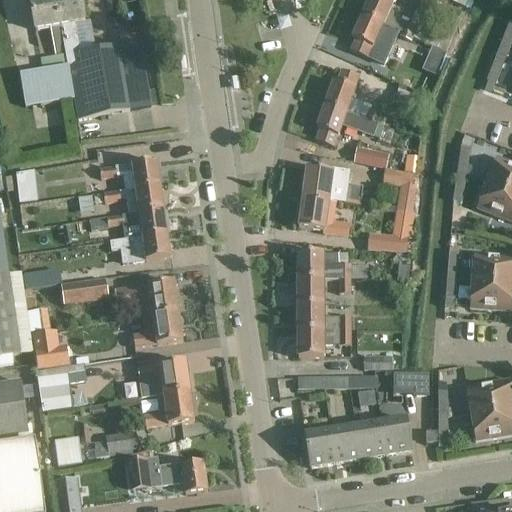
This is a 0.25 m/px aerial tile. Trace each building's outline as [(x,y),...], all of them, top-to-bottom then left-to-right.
[(42,72),(21,76),(27,110),(71,102),(66,68),(53,0),(29,0),(33,19),(36,34),(48,32),(51,32),(55,58),(53,59),(40,61),(42,72)] [(53,0),(66,68),(71,102),(74,102),(77,122),(151,109),(140,46),(80,56),(75,26),(85,24),(81,0),(53,0)] [(438,0),(422,0),(409,27),(408,26),(409,22),(399,18),(401,12),(393,8),(395,5),(393,4),(394,0),(370,0),(363,17),(400,34),(413,40),(437,51),(441,41),(430,36),(445,3),(438,0)] [(442,0),(470,13),(475,0),(442,0)] [(356,42),(351,54),(367,61),(384,68),(400,34),(363,17),(352,41),(356,42)] [(502,44),(510,48),(511,43),(511,33),(507,31),(502,44)] [(505,61),(510,48),(502,44),(497,57),(505,61)] [(432,50),(427,62),(441,68),(446,56),(432,50)] [(492,70),(500,74),(505,61),(497,57),(492,70)] [(487,83),(488,84),(495,87),(500,74),(492,70),(487,83)] [(334,83),(326,107),(374,125),(378,115),(370,112),(372,108),(354,102),(357,92),(355,91),(360,79),(342,73),(338,84),(334,83)] [(394,103),(417,112),(422,101),(398,92),(394,103)] [(333,150),(337,139),(340,140),(344,128),(369,138),(374,125),(326,107),(317,131),(320,132),(316,144),(333,150)] [(63,127),(60,110),(42,113),(45,131),(63,127)] [(459,163),(468,164),(470,150),(461,149),(459,163)] [(354,166),(386,172),(389,157),(357,150),(354,166)] [(487,186),(511,195),(511,165),(496,160),(487,186)] [(468,164),(459,163),(457,176),(466,178),(468,164)] [(157,164),(100,172),(101,183),(117,181),(117,180),(123,179),(125,193),(126,196),(161,191),(157,164)] [(332,184),(354,187),(355,176),(333,173),(333,175),(307,171),(303,200),(329,204),(332,184)] [(13,175),(18,206),(38,202),(33,172),(13,175)] [(414,193),(416,178),(403,177),(384,173),(382,188),(414,193)] [(464,191),(466,178),(457,176),(455,190),(464,191)] [(511,195),(487,186),(476,211),(511,225),(511,195)] [(462,205),(464,191),(455,190),(453,204),(462,205)] [(129,221),(164,216),(161,191),(126,196),(125,193),(103,196),(105,207),(121,205),(121,201),(127,200),(130,206),(127,206),(129,217),(129,221)] [(336,205),(329,204),(303,200),(299,231),(325,234),(324,236),(347,239),(348,227),(333,225),(336,205)] [(0,277),(9,276),(0,215),(0,277)] [(139,228),(141,242),(167,238),(164,216),(129,221),(129,217),(107,220),(108,231),(124,228),(124,230),(139,228)] [(368,252),(408,255),(409,241),(381,238),(369,237),(368,252)] [(141,242),(144,265),(171,261),(167,238),(141,242)] [(110,245),(111,255),(128,253),(126,242),(110,244),(111,245),(110,245)] [(457,269),(458,255),(449,254),(448,268),(457,269)] [(365,282),(365,268),(350,267),(338,267),(338,269),(323,269),(323,256),(298,256),(298,282),(323,282),(339,282),(350,282),(365,282)] [(472,284),(511,286),(511,259),(474,256),(472,284)] [(447,282),(456,283),(457,269),(448,268),(447,282)] [(60,272),(22,277),(25,293),(62,288),(60,272)] [(0,277),(0,360),(21,357),(9,276),(0,277)] [(109,301),(106,282),(69,287),(61,289),(64,308),(71,307),(109,301)] [(323,282),(298,282),(298,309),(324,308),(323,282)] [(339,282),(339,297),(350,297),(350,282),(339,282)] [(446,296),(455,296),(456,283),(447,282),(446,296)] [(470,311),(511,314),(511,286),(472,284),(470,311)] [(179,316),(174,285),(116,293),(118,308),(127,306),(139,305),(142,320),(151,318),(151,320),(179,316)] [(445,310),(454,310),(455,296),(446,296),(445,310)] [(298,335),(351,334),(351,320),(339,320),(339,321),(324,321),(324,308),(298,309),(298,335)] [(134,351),(183,344),(179,316),(151,320),(154,338),(132,341),(134,351)] [(29,319),(32,335),(51,332),(49,317),(29,319)] [(110,340),(127,338),(125,323),(108,325),(110,340)] [(69,368),(66,349),(59,350),(56,334),(33,338),(38,373),(69,368)] [(298,335),(298,361),(324,361),(324,348),(340,347),(340,349),(351,349),(351,334),(298,335)] [(392,360),(362,360),(363,373),(393,372),(392,360)] [(157,399),(190,395),(185,364),(137,371),(139,384),(142,401),(157,399)] [(45,373),(47,390),(87,384),(84,367),(45,373)] [(428,377),(415,378),(416,399),(429,398),(428,377)] [(323,381),(324,392),(350,392),(350,380),(323,381)] [(350,380),(350,392),(375,391),(375,380),(350,380)] [(400,391),(400,380),(375,380),(375,391),(400,391)] [(298,381),(298,392),(324,392),(323,381),(298,381)] [(466,390),(471,417),(511,410),(511,397),(510,383),(466,390)] [(0,440),(28,436),(21,385),(0,387),(0,440)] [(438,394),(438,408),(447,408),(447,394),(438,394)] [(157,399),(159,419),(144,421),(145,431),(194,424),(190,395),(157,399)] [(438,408),(438,422),(447,422),(447,408),(438,408)] [(511,410),(471,417),(475,444),(511,438),(511,410)] [(406,421),(380,425),(386,459),(412,454),(406,421)] [(447,422),(438,422),(438,436),(447,436),(447,422)] [(356,429),(362,462),(386,459),(380,425),(356,429)] [(356,429),(331,433),(336,467),(362,462),(356,429)] [(331,433),(305,437),(311,471),(336,467),(331,433)] [(437,434),(426,434),(426,445),(438,445),(437,434)] [(94,446),(96,461),(109,459),(109,457),(138,452),(135,435),(106,439),(107,444),(94,446)] [(438,450),(447,450),(447,436),(438,436),(438,450)] [(58,470),(83,467),(79,441),(54,445),(58,470)] [(0,511),(45,511),(36,443),(0,448),(0,511)] [(184,486),(186,498),(208,494),(204,465),(158,472),(157,462),(129,466),(133,494),(184,486)] [(125,469),(107,472),(109,488),(127,486),(125,469)] [(78,511),(75,484),(55,486),(58,511),(78,511)] [(501,511),(500,503),(471,507),(471,511),(501,511)]
